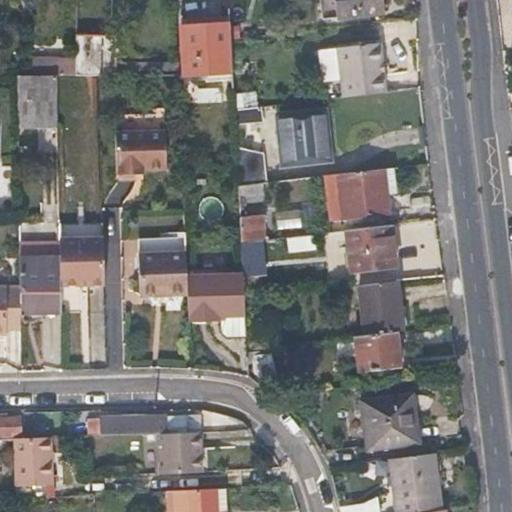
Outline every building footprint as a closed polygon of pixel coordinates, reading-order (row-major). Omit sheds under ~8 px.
[(332,0),(334,18),(370,15),(368,0),(332,0)] [(368,0),(370,15),(377,14),(375,0),(368,0)] [(229,25),(206,26),(182,26),(184,76),(232,74),(229,25)] [(76,57),(76,73),(98,73),(113,73),(113,33),(76,33),(76,57)] [(337,49),(343,97),(386,92),(379,43),(337,49)] [(32,74),(56,73),(76,73),(76,57),(31,57),(31,74),(32,74)] [(57,124),(56,73),(32,74),(31,74),(16,75),(17,124),(57,124)] [(258,107),(246,109),(234,110),(234,126),(260,123),(258,107)] [(282,165),(304,162),(326,159),(320,114),(276,120),(282,165)] [(165,132),(115,132),(115,169),(119,169),(119,174),(136,174),(136,169),(143,169),(165,169),(165,132)] [(266,184),(265,169),(263,154),(235,150),(237,187),(261,184),(266,184)] [(382,170),(385,195),(394,195),(391,168),(382,170)] [(336,175),(341,216),(387,211),(385,195),(382,170),(336,175)] [(261,184),(237,187),(237,199),(262,196),(261,184)] [(316,220),(314,199),(299,201),(301,221),(316,220)] [(238,217),(239,230),(240,243),(264,240),(261,215),(238,217)] [(102,221),(59,222),(59,257),(60,284),(103,283),(102,221)] [(59,257),(59,222),(19,222),(20,257),(59,257)] [(392,267),(387,226),(346,231),(350,272),(392,267)] [(137,253),(185,252),(184,237),(137,238),(137,253)] [(185,273),(185,252),(137,253),(139,296),(186,294),(185,273)] [(36,306),(60,306),(60,284),(59,257),(20,257),(20,287),(21,313),(36,313),(36,306)] [(186,294),(186,296),(187,319),(210,320),(210,315),(220,315),(221,316),(220,332),(225,337),(244,338),(241,275),(185,273),(186,294)] [(392,330),(396,330),(400,329),(393,280),(356,284),(363,334),(392,330)] [(21,313),(20,287),(0,286),(0,328),(21,329),(21,313)] [(392,330),(363,334),(354,335),(357,370),(391,367),(389,352),(394,351),(392,330)] [(250,376),(272,376),(272,356),(250,356),(250,376)] [(362,448),(414,442),(408,392),(356,398),(362,448)] [(95,416),(95,433),(142,432),(142,434),(159,434),(174,433),(173,414),(103,415),(104,416),(95,416)] [(11,420),(11,418),(11,417),(0,416),(0,435),(24,434),(23,420),(11,420)] [(159,434),(162,468),(201,466),(201,447),(200,433),(174,433),(159,434)] [(51,485),(49,438),(12,439),(14,487),(51,485)] [(385,457),(389,486),(392,511),(412,511),(442,507),(435,452),(385,457)] [(224,511),(223,490),(181,492),(164,493),(166,511),(224,511)] [(385,511),(384,500),(346,504),(347,511),(385,511)]
